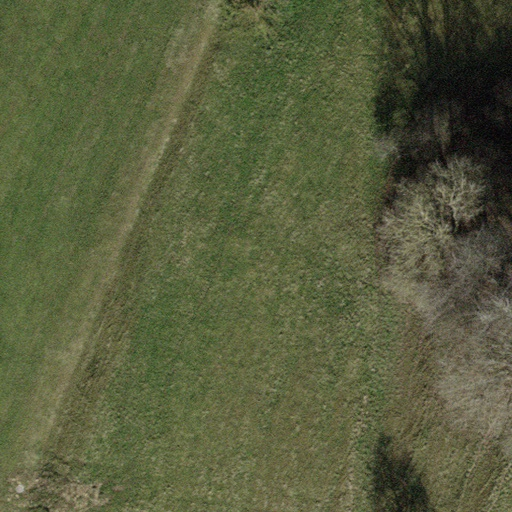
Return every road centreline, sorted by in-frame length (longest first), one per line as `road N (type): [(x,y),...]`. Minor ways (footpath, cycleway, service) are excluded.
road 1 (track): [(35,511),(124,274),(247,0)]
road 2 (track): [(359,0),(389,470),(382,511)]
